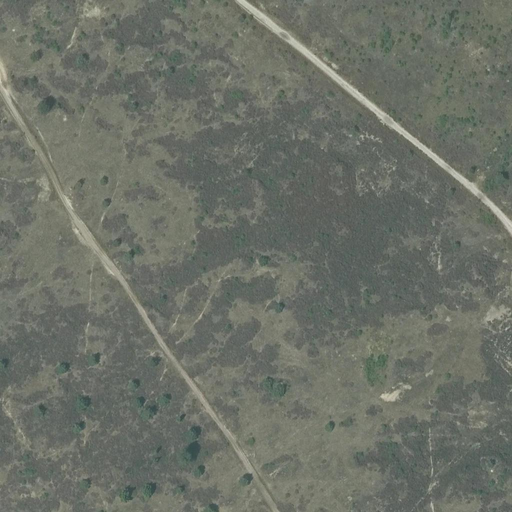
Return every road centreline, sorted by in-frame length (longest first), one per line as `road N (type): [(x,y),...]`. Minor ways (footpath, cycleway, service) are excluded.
road 1 (track): [(275,511),(76,221),(0,90)]
road 2 (track): [(239,0),(472,189),(511,233)]
